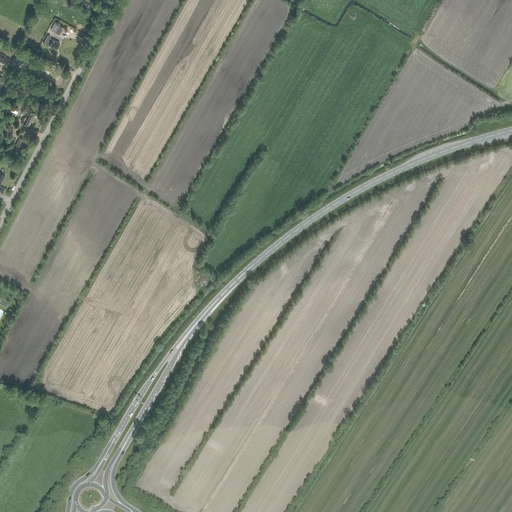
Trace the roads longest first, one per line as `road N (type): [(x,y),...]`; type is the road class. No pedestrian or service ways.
road 1 (primary): [(188,333),(249,268),(320,213),(401,168),(511,130)]
road 2 (unclassified): [(0,224),(115,0)]
road 3 (primary): [(188,333),(107,454)]
road 4 (primary): [(122,445),(188,333)]
